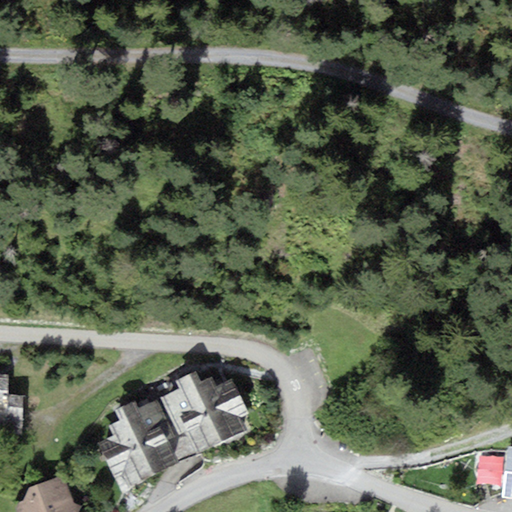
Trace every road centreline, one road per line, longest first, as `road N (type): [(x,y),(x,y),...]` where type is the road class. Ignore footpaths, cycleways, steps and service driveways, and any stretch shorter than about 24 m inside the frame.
road 1 (track): [(0,55),(287,62),(511,128)]
road 2 (residential): [(298,456),(287,379),(267,358),(193,344),(0,333)]
road 3 (residential): [(298,456),(441,511)]
road 4 (residential): [(165,511),(213,484),(298,456)]
